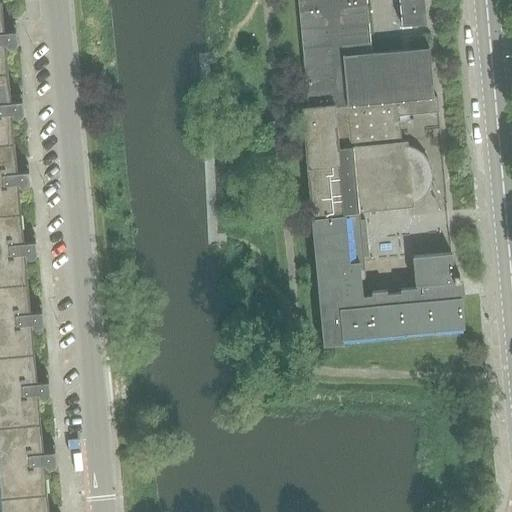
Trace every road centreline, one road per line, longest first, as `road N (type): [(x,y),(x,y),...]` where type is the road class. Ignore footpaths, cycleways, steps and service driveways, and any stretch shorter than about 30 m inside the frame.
road 1 (residential): [(103,511),(55,0)]
road 2 (tertiary): [(511,287),(484,0)]
